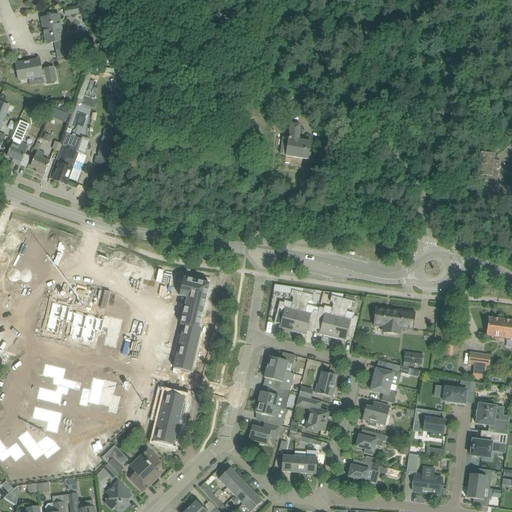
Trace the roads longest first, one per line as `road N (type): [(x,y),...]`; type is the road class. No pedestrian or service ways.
road 1 (unclassified): [(432,255),(419,184),(366,109),(369,0)]
road 2 (residential): [(323,503),(355,367),(252,337)]
road 3 (secondary): [(265,254),(46,205)]
road 4 (residential): [(238,395),(30,346)]
road 5 (residential): [(30,346),(15,342),(46,205)]
road 6 (secondary): [(418,274),(383,277),(265,254)]
